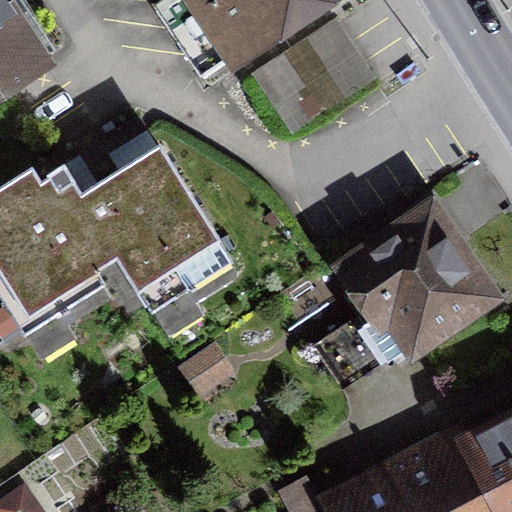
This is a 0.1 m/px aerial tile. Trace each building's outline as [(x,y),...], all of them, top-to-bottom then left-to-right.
[(0,0),(0,91),(36,68),(0,14),(0,10),(15,0),(0,0)] [(149,0),(200,77),(315,0),(149,0)] [(255,55),(293,123),(382,74),(344,5),(255,55)] [(115,255),(151,312),(232,261),(159,145),(81,194),(64,163),(46,174),(49,178),(41,183),(31,167),(0,186),(0,296),(24,334),(104,283),(94,268),(115,255)] [(354,311),(387,360),(484,294),(477,284),(479,283),(429,215),(345,273),(365,303),(354,311)] [(511,511),(511,417),(467,441),(505,511),(511,511)] [(427,462),(422,452),(341,495),(350,511),(505,511),(467,441),(427,462)]
